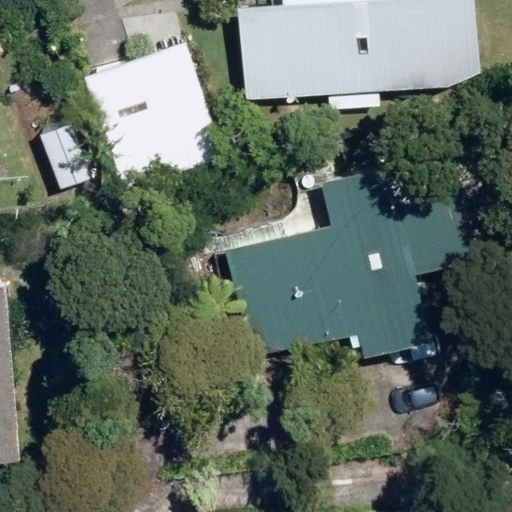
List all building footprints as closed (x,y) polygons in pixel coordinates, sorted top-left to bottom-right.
[(289,0),(294,81),(403,75),(402,62),(425,61),(421,0),(289,0)] [(58,35),(68,67),(92,58),(82,27),(58,35)] [(97,67),(130,179),(224,151),(192,39),(97,67)] [(232,237),(258,344),(364,320),(368,343),(446,325),(430,258),(492,243),(468,136),(329,169),(339,212),(232,237)] [(0,452),(28,451),(14,270),(0,270),(0,452)]
